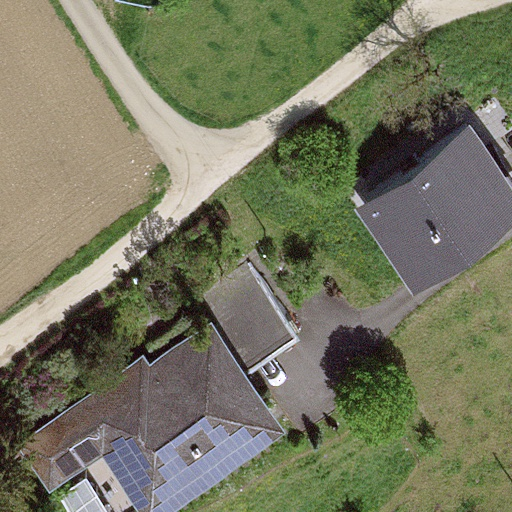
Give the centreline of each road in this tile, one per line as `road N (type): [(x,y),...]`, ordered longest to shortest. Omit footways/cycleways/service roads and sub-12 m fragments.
road 1 (residential): [(415,0),(204,189)]
road 2 (residential): [(204,189),(0,352)]
road 3 (unclassified): [(204,189),(118,83),(65,0)]
